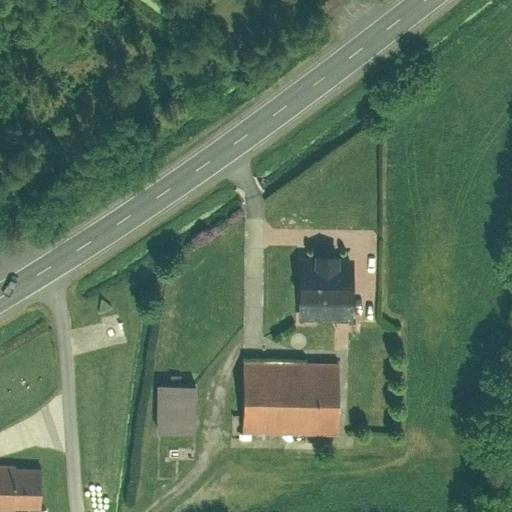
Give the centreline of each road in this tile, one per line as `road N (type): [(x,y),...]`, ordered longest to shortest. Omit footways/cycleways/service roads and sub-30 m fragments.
road 1 (secondary): [(421,0),(229,148),(0,296)]
road 2 (track): [(77,511),(58,316),(35,274)]
